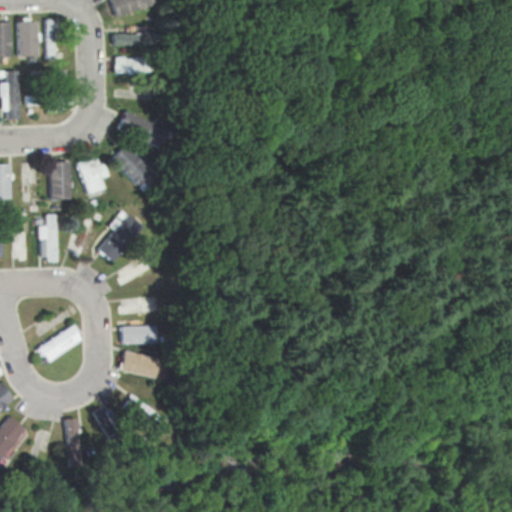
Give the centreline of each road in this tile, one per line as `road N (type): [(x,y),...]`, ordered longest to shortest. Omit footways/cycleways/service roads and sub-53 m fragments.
road 1 (residential): [(20,377),(8,286),(86,290),(103,320),(98,378),(74,396),(52,398),(31,392),(20,377)]
road 2 (residential): [(0,144),(73,139),(94,117),(94,31),(82,7),(63,0)]
